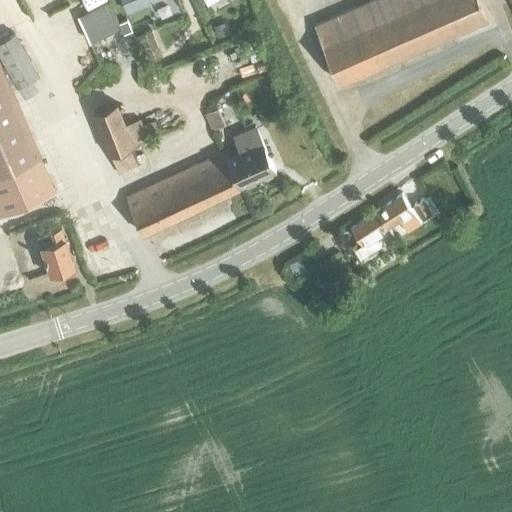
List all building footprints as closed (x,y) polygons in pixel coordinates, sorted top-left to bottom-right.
[(362,0),(315,20),(341,81),(491,16),(484,0),(362,0)] [(119,18),(117,19),(109,1),(77,15),(89,41),(103,35),(107,45),(127,37),(119,18)] [(0,39),(0,48),(20,84),(42,72),(18,30),(0,39)] [(140,35),(149,58),(162,53),(152,30),(140,35)] [(0,212),(53,189),(0,66),(0,212)] [(202,101),(213,128),(226,121),(216,95),(202,101)] [(143,114),(130,120),(121,99),(95,111),(121,171),(141,162),(133,143),(151,135),(143,114)] [(146,228),(280,169),(260,124),(234,135),(240,148),(230,153),(228,148),(130,192),(146,228)] [(373,211),(385,229),(400,219),(408,230),(419,224),(413,215),(400,195),(373,211)] [(414,204),(423,218),(433,212),(424,198),(414,204)] [(376,235),(385,229),(373,211),(350,226),(359,241),(348,248),(356,260),(382,243),(376,235)] [(45,277),(74,267),(61,229),(21,243),(26,262),(40,257),(45,277)]
